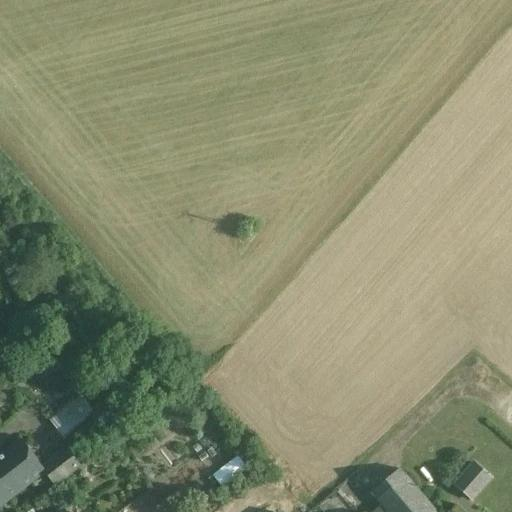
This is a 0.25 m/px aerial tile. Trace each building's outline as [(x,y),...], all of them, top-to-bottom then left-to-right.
[(78,394),(47,419),(61,436),(91,410),(78,394)] [(18,441),(0,455),(0,509),(0,510),(42,475),(45,473),(41,469),(18,441)] [(66,448),(41,469),(45,473),(42,475),(54,490),(83,469),(66,448)] [(491,478),(475,463),(455,486),(471,500),(491,478)] [(435,511),(399,469),(371,493),(387,511),(435,511)] [(77,493),(69,482),(58,490),(67,501),(77,493)]
